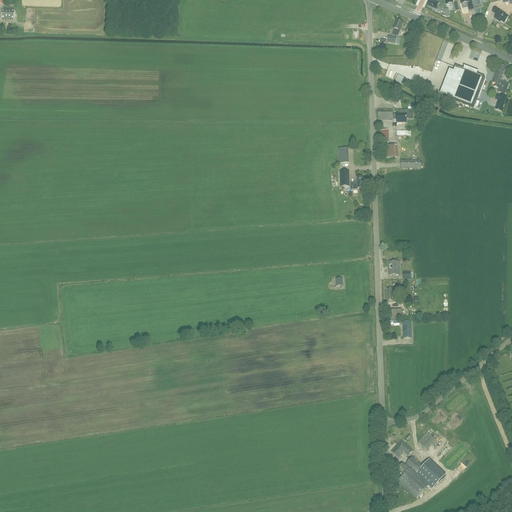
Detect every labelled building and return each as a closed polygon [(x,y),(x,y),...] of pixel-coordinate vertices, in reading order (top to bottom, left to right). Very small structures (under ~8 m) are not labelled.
[(431,0),(430,0),(428,6),(436,10),(437,7),(441,9),(443,6),(441,0),(435,0),(435,1),(431,0)] [(460,11),(457,0),(444,0),(446,5),(452,4),(454,12),(460,11)] [(466,3),(468,8),(469,11),(474,10),(471,0),(460,0),(461,4),(466,3)] [(504,24),(508,17),(505,15),(505,14),(495,7),(492,12),(497,15),(494,19),(498,21),(499,20),(504,24)] [(13,19),(14,9),(1,9),(1,19),(13,19)] [(398,36),(402,27),(401,27),(403,23),(397,21),(393,28),(394,29),(392,35),(398,36)] [(388,36),(387,43),(395,44),(396,39),(396,38),(396,37),(388,36)] [(495,76),(502,79),(506,68),(499,65),(495,76)] [(453,72),(444,96),(473,108),(485,78),(477,75),(478,73),(464,67),(464,68),(463,70),(455,67),(453,72)] [(501,81),(502,79),(495,76),(492,83),(495,84),(494,87),(500,89),(499,91),(498,90),(497,92),(505,94),(509,84),(503,82),(501,81)] [(506,97),(500,95),(500,96),(500,95),(503,96),(501,101),(498,100),(497,103),(503,105),(506,97)] [(393,114),(392,109),(378,109),(378,120),(386,120),(386,121),(393,121),(393,119),(396,119),(396,123),(406,123),(406,118),(408,118),(408,119),(413,119),(413,110),(399,110),(399,114),(393,114)] [(385,143),(385,156),(398,156),(398,143),(385,143)] [(347,163),(349,163),(348,146),(339,146),(340,166),(347,166),(347,163)] [(401,169),(421,168),(420,160),(401,161),(401,169)] [(340,187),(349,187),(349,171),(340,171),(340,187)] [(357,178),(357,183),(350,183),(350,191),(357,191),(357,189),(363,189),(363,178),(357,178)] [(389,276),(399,275),(399,262),(388,262),(389,276)] [(411,273),(411,272),(403,272),(403,280),(411,280),(411,278),(413,278),(413,273),(411,273)] [(386,303),(395,303),(395,289),(386,289),(386,303)] [(390,319),(401,319),(401,309),(389,309),(390,319)] [(403,339),(411,339),(411,322),(403,322),(403,339)] [(419,442),(427,449),(432,444),(434,446),(439,442),(429,432),(419,442)] [(413,451),(401,441),(398,445),(397,445),(391,452),(398,458),(403,453),(408,457),(413,451)] [(430,460),(423,467),(416,460),(416,459),(415,457),(414,458),(413,457),(409,461),(405,465),(402,463),(397,469),(403,476),(397,481),(416,499),(429,486),(432,489),(446,475),(430,460)]
